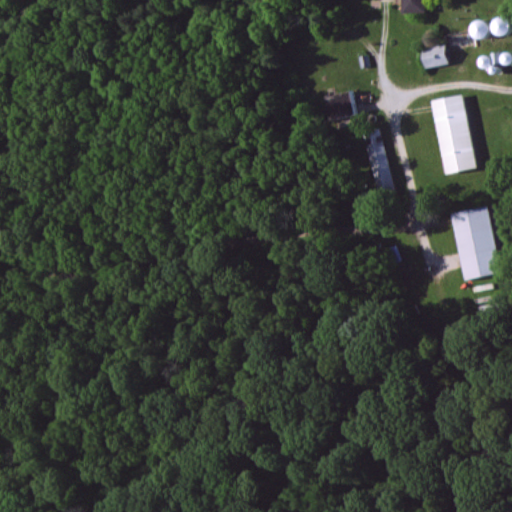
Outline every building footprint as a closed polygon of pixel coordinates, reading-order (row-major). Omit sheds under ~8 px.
[(409,0),(410,15),(433,14),(432,0),(409,0)] [(425,46),(450,42),(453,62),(429,66),(425,46)] [(363,117),(358,93),(332,98),(336,122),(363,117)] [(450,173),(434,100),(465,93),(481,166),(450,173)] [(381,191),(368,144),(385,139),(398,186),(381,191)] [(508,272),(467,281),(452,212),(492,203),(508,272)]
